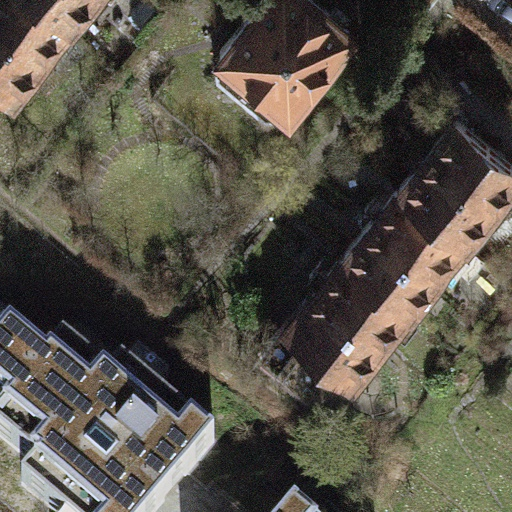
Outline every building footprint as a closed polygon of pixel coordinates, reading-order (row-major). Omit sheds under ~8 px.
[(11,89),(67,23),(39,0),(0,0),(0,84),(2,82),(11,89)] [(39,0),(67,23),(85,0),(39,0)] [(315,0),(261,0),(220,48),(289,107),(353,32),(315,0)] [(511,162),(457,116),(400,183),(464,237),(511,180),(511,162)] [(400,183),(343,250),(409,304),(464,237),(400,183)] [(352,372),(409,304),(343,250),(287,318),(264,344),(305,376),(325,350),(352,372)] [(6,326),(0,321),(0,450),(16,465),(3,479),(41,511),(151,511),(212,440),(187,419),(115,358),(100,376),(55,338),(40,356),(6,326)]
